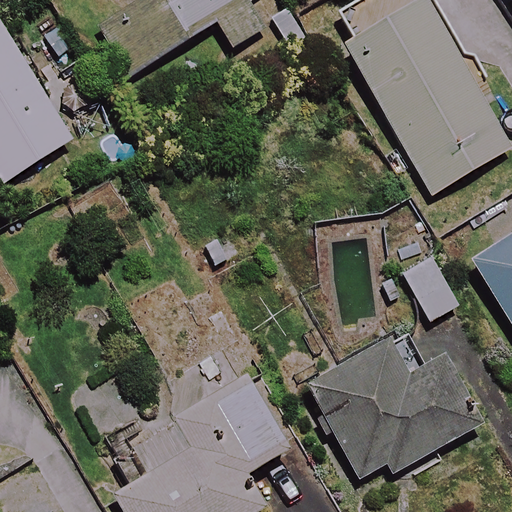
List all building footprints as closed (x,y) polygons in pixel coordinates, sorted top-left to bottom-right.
[(262,34),(242,0),(173,0),(160,8),(154,0),(148,0),(96,30),(126,82),(215,32),(228,53),(262,34)] [(507,156),(422,8),(345,52),(429,200),(507,156)] [(69,146),(0,37),(0,186),(2,189),(69,146)] [(511,239),(469,266),(511,335),(511,239)] [(455,310),(425,261),(398,277),(427,327),(455,310)] [(423,372),(400,333),(300,391),(361,496),(479,427),(441,362),(423,372)] [(285,451),(248,391),(209,414),(245,475),(285,451)] [(257,511),(245,489),(221,442),(114,497),(121,511),(257,511)]
